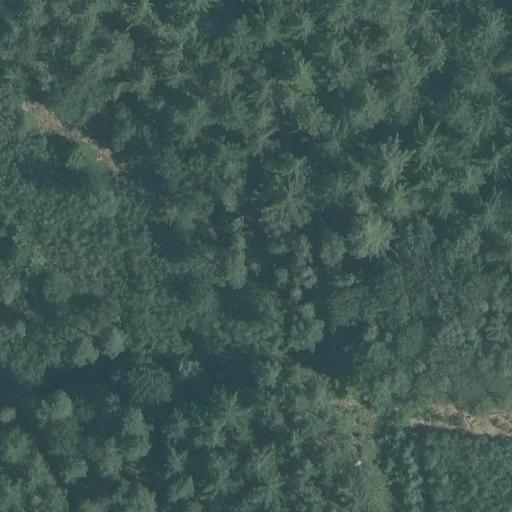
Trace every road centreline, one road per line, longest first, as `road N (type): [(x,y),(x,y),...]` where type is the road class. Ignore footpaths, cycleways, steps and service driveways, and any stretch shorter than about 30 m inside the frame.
road 1 (track): [(511,269),(451,269),(345,249),(0,51)]
road 2 (track): [(383,511),(345,249)]
